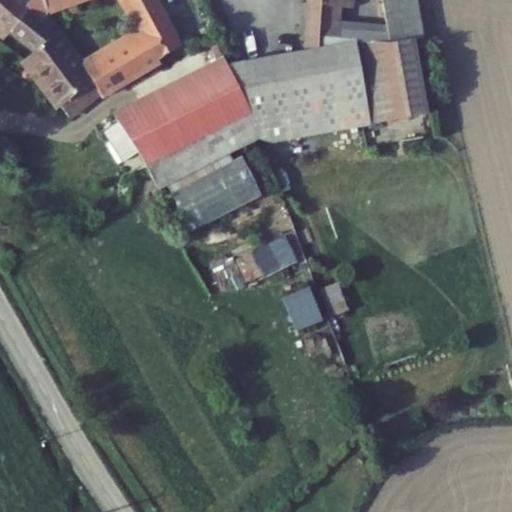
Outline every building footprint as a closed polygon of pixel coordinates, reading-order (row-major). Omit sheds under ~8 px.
[(0,0),(0,45),(2,43),(25,62),(51,38),(45,33),(34,23),(45,12),(40,3),(25,18),(1,0),(0,0)] [(38,0),(40,3),(45,12),(74,0),(104,0),(105,2),(108,0),(117,0),(137,34),(73,71),(51,38),(25,62),(17,70),(56,120),(85,100),(180,44),(155,0),(38,0)] [(411,0),(305,0),(305,7),(344,8),(344,0),(372,0),(377,49),(411,46),(415,45),(411,0)] [(344,8),(305,7),(303,41),(331,44),(377,49),(373,10),(344,8)] [(52,27),(45,12),(34,23),(45,33),(52,27)] [(331,44),(218,64),(257,142),(423,112),(411,46),(377,49),(331,44)] [(216,60),(108,112),(147,194),(257,142),(218,64),(216,60)] [(319,288),(330,316),(345,310),(335,282),(319,288)]
